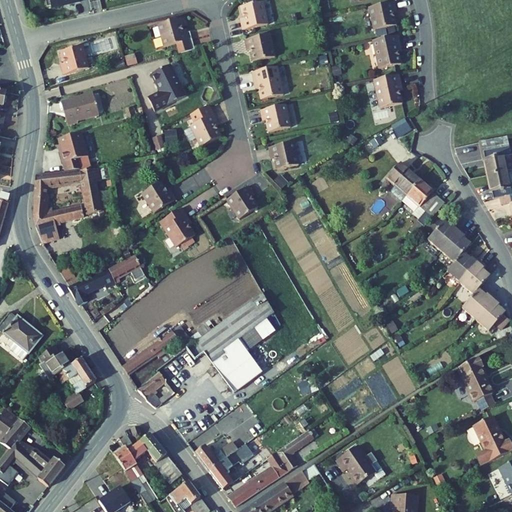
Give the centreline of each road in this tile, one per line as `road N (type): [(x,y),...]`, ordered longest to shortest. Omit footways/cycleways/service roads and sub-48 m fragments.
road 1 (tertiary): [(120,407),(111,373),(23,235),(33,107),(18,39)]
road 2 (residential): [(210,0),(239,132),(229,177)]
road 3 (residential): [(18,39),(191,0)]
road 4 (residential): [(433,137),(511,277)]
road 5 (residential): [(225,511),(160,427),(120,407)]
road 6 (tertiary): [(44,511),(120,407)]
